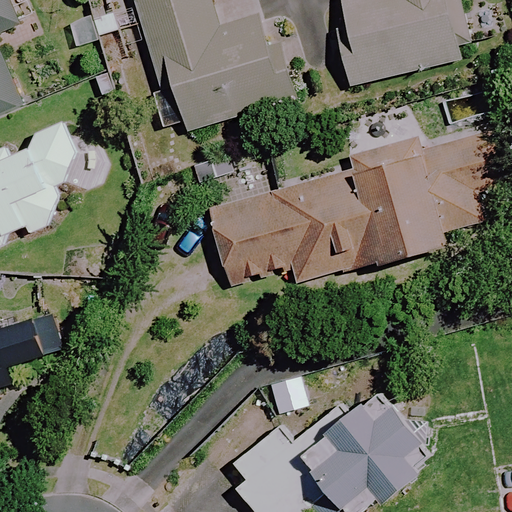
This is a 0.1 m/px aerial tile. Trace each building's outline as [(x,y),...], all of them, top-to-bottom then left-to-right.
[(0,37),(29,24),(17,0),(0,0),(0,119),(27,108),(0,47),(0,37)] [(138,0),(163,84),(178,80),(193,132),(303,100),(279,14),(222,30),(213,0),(138,0)] [(478,59),(464,0),(343,0),(363,85),(478,59)] [(0,250),(79,219),(65,183),(85,175),(61,114),(0,138),(0,250)] [(511,221),(511,215),(489,126),(349,162),(352,175),(215,210),(234,285),(294,270),(299,288),(465,245),(462,234),(511,221)] [(0,391),(29,382),(24,366),(57,356),(47,321),(0,334),(0,391)] [(377,511),(442,465),(387,390),(299,454),(285,435),(231,474),(258,511),(377,511)]
